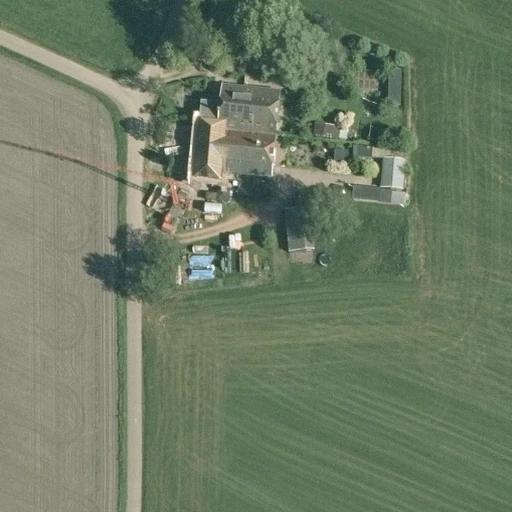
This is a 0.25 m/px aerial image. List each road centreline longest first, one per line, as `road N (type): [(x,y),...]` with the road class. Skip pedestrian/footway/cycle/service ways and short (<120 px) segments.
road 1 (unclassified): [(126,511),(135,104)]
road 2 (unclassified): [(0,39),(135,104)]
